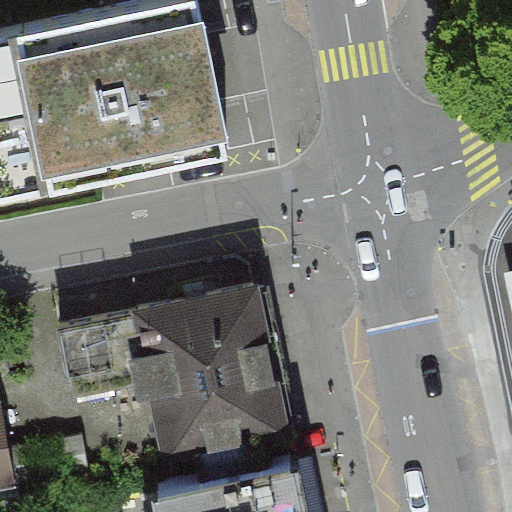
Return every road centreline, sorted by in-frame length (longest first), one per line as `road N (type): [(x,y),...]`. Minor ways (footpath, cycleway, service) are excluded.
road 1 (residential): [(0,258),(380,189)]
road 2 (residential): [(448,511),(380,189)]
road 3 (residential): [(380,189),(348,0)]
road 4 (residential): [(511,137),(482,158),(380,189)]
